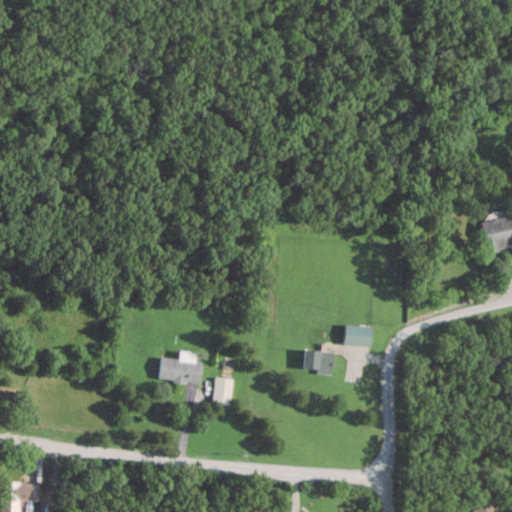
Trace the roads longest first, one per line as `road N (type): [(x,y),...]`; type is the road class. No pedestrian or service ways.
road 1 (residential): [(0,438),(376,475)]
road 2 (residential): [(376,475),(387,345),(398,328),(511,300)]
